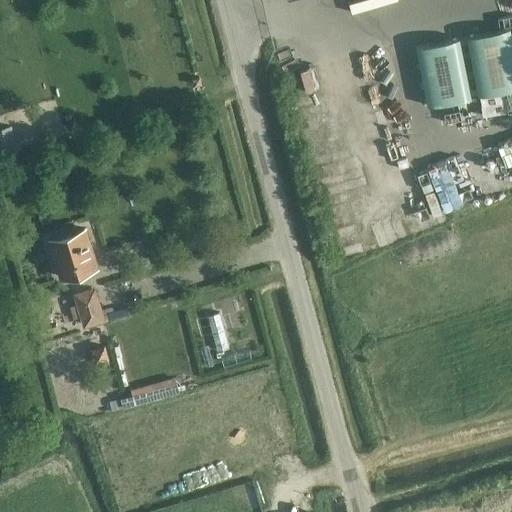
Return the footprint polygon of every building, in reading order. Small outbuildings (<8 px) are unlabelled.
[(436,17),(427,20),(434,48),(443,46),(436,17)] [(423,92),(440,88),(435,65),(430,66),(424,38),(412,41),(423,92)] [(420,89),(413,58),(402,60),(399,47),(390,49),(401,93),(420,89)] [(307,135),(328,129),(314,84),(294,90),(307,135)] [(366,135),(389,126),(384,111),(360,120),(366,135)] [(345,180),(363,177),(358,149),(318,155),(325,196),(347,192),(345,180)] [(511,168),(496,173),(499,184),(511,179),(511,168)] [(441,189),(430,191),(436,215),(446,213),(441,189)] [(349,193),(328,198),(335,230),(357,225),(349,193)] [(370,214),(377,238),(406,229),(399,205),(370,214)] [(83,228),(51,238),(63,278),(95,268),(83,228)] [(93,289),(76,295),(85,323),(102,318),(93,289)] [(218,301),(207,303),(216,341),(227,338),(218,301)] [(105,347),(93,350),(98,368),(110,364),(105,347)] [(295,447),(283,409),(270,413),(282,451),(295,447)]
